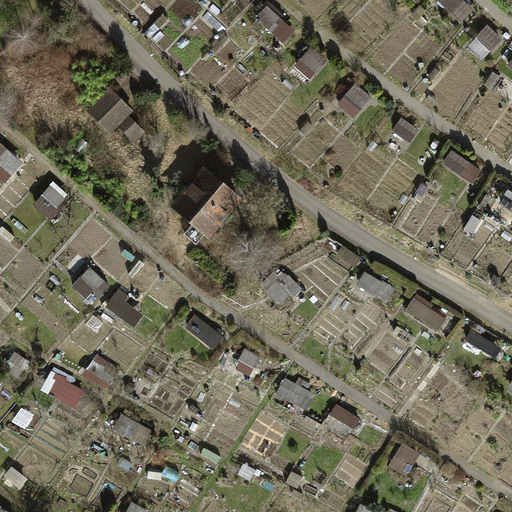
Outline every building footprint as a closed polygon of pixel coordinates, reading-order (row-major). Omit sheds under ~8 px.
[(169,4),(164,0),(154,0),(164,9),(169,4)] [(177,0),(175,2),(194,20),(198,16),(181,0),(177,0)] [(476,13),(461,0),(440,0),(439,2),(465,25),(476,13)] [(295,31),(268,6),(256,19),(283,44),(295,31)] [(504,42),(488,28),(471,47),(487,62),(504,42)] [(236,33),(231,37),(239,45),(244,41),(236,33)] [(225,36),(211,50),(215,54),(229,40),(225,36)] [(329,62),(312,47),(310,49),(306,46),(299,54),(303,58),(301,59),(318,74),(329,62)] [(373,98),(357,84),(338,106),(354,119),(373,98)] [(136,112),(113,88),(89,111),(113,135),(120,128),(131,117),(136,112)] [(131,117),(120,128),(137,145),(148,135),(131,117)] [(420,130),(402,119),(393,131),(411,143),(420,130)] [(26,165),(2,142),(0,144),(0,161),(15,176),(26,165)] [(487,172),(454,152),(444,167),(477,188),(487,172)] [(250,201),(205,168),(173,211),(217,244),(250,201)] [(67,200),(53,189),(38,207),(52,218),(67,200)] [(511,193),(508,191),(499,204),(511,212),(511,193)] [(474,224),(469,221),(463,230),(468,233),(474,224)] [(365,260),(339,245),(333,256),(358,271),(365,260)] [(108,284),(93,270),(77,288),(92,302),(108,284)] [(164,273),(150,293),(173,308),(187,288),(164,273)] [(400,290),(369,273),(360,288),(391,306),(400,290)] [(272,277),(263,286),(284,307),(293,299),(272,277)] [(109,306),(139,320),(146,303),(117,290),(109,306)] [(451,320),(418,299),(408,315),(441,336),(451,320)] [(227,339),(198,318),(188,332),(218,353),(227,339)] [(492,342),(473,331),(467,342),(486,353),(492,342)] [(508,355),(496,349),(489,362),(501,369),(508,355)] [(269,361),(249,350),(242,363),(262,374),(269,361)] [(28,360),(16,352),(10,362),(21,370),(28,360)] [(123,371),(98,357),(89,372),(114,386),(123,371)] [(54,374),(44,392),(77,410),(87,392),(54,374)] [(290,380),(281,394),(311,414),(320,400),(290,380)] [(342,408),(336,417),(361,433),(367,424),(342,408)] [(123,415),(116,432),(136,440),(143,423),(123,415)] [(344,426),(335,421),(331,427),(340,433),(344,426)] [(424,462),(406,449),(391,470),(410,483),(424,462)] [(306,480),(295,475),(290,487),(301,491),(306,480)]
